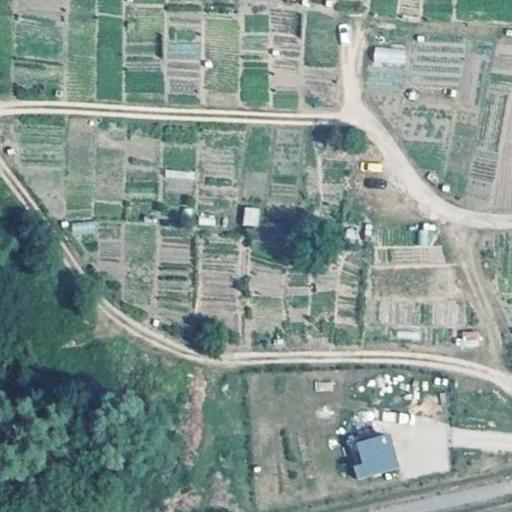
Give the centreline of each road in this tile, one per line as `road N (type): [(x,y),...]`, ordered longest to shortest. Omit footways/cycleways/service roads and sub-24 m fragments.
road 1 (track): [(0,163),(101,300),(175,349),(215,358),(395,358),(489,374),(511,387)]
road 2 (track): [(0,114),(365,120)]
road 3 (track): [(344,27),(352,101),(413,183),(444,209),(511,220)]
